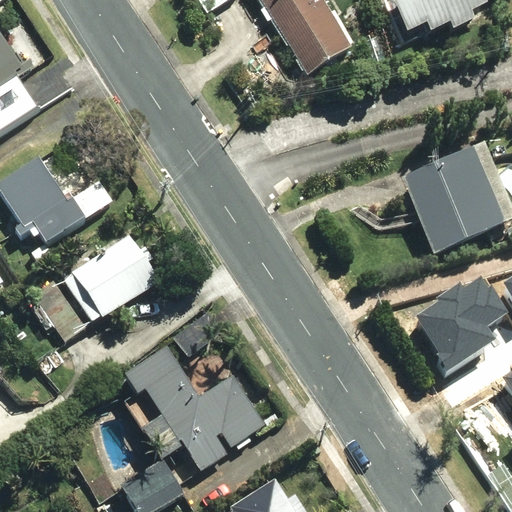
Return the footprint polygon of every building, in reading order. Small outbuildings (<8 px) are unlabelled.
[(198,0),(209,15),(232,0),(198,0)] [(264,0),(312,75),(355,48),(324,0),(264,0)] [(394,0),(388,3),(407,44),(454,24),(457,31),(479,21),(477,15),(493,7),(490,0),(394,0)] [(0,135),(38,110),(15,73),(23,67),(0,32),(0,135)] [(389,65),(381,37),(363,42),(371,70),(389,65)] [(408,178),(439,254),(509,226),(478,149),(408,178)] [(42,237),(47,245),(88,220),(75,199),(69,203),(41,158),(0,184),(0,187),(24,225),(17,229),(22,238),(31,232),(36,240),(42,237)] [(67,282),(94,324),(103,318),(104,320),(161,284),(129,239),(74,274),(76,276),(67,282)] [(32,254),(38,263),(50,255),(45,246),(32,254)] [(511,274),(501,282),(511,298),(511,274)] [(437,355),(447,369),(495,338),(486,325),(507,312),(484,277),(464,289),(460,283),(437,298),(439,301),(416,316),(440,353),(437,355)] [(33,298),(66,344),(86,331),(54,284),(33,298)] [(183,351),(190,360),(223,334),(208,316),(175,341),(178,343),(170,349),(176,356),(183,351)] [(186,449),(202,475),(229,457),(216,438),(224,433),(235,450),(267,429),(235,380),(200,401),(169,352),(127,379),(139,398),(150,392),(167,420),(146,433),(164,463),(186,449)] [(69,375),(77,388),(83,384),(75,372),(69,375)] [(124,489),(137,511),(160,511),(184,497),(164,465),(124,489)] [(295,511),(277,483),(232,511),(295,511)] [(98,511),(87,485),(72,492),(81,511),(98,511)]
